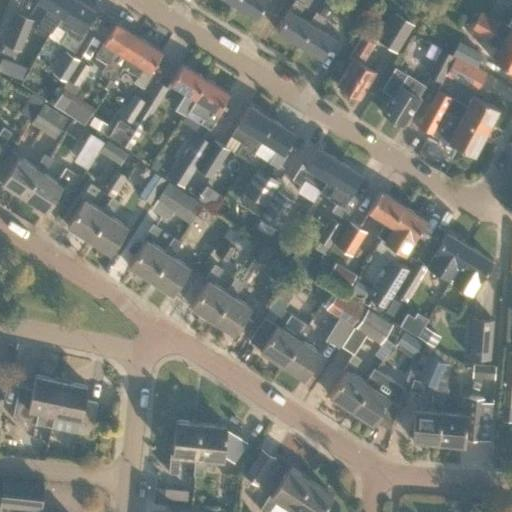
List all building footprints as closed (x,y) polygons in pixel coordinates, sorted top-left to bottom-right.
[(51,30),(55,22),(61,13),(60,12),(66,0),(40,0),(48,5),(34,27),(43,32),(46,27),(51,30)] [(61,13),(55,22),(66,29),(59,40),(74,49),(87,27),(83,25),(94,7),(82,0),(66,0),(60,12),(61,13)] [(232,0),(232,1),(255,15),(264,0),(232,0)] [(311,21),(308,20),(297,13),(303,3),(306,4),(308,0),(293,0),(289,8),(288,7),(275,27),(299,41),(311,21)] [(311,21),(299,41),(322,55),(334,35),(317,25),(324,14),(315,8),(308,20),(311,21)] [(480,9),(475,19),(493,28),(498,19),(480,9)] [(33,17),(17,11),(1,50),(13,54),(16,46),(21,47),(33,17)] [(413,22),(396,11),(379,39),(396,50),(413,22)] [(493,28),(475,19),(470,28),(488,38),(493,28)] [(121,64),(122,64),(128,54),(126,53),(138,34),(115,20),(103,39),(115,46),(105,64),(117,71),(121,64)] [(373,41),(361,33),(348,54),(351,56),(335,82),(358,95),(373,69),(361,62),(373,41)] [(161,48),(138,34),(126,53),(128,54),(122,64),(136,73),(132,79),(142,84),(152,68),(150,66),(161,48)] [(511,68),(511,38),(504,34),(491,57),(511,68)] [(451,52),(453,53),(476,65),(483,52),(458,39),(451,52)] [(427,73),(439,79),(453,53),(451,52),(441,46),(427,73)] [(67,77),(79,57),(65,48),(52,69),(66,78),(67,77)] [(453,53),(439,79),(440,80),(447,68),(450,70),(449,73),(474,86),(483,69),(476,65),(453,53)] [(25,76),(30,64),(8,55),(3,68),(25,76)] [(79,57),(67,77),(77,83),(90,63),(79,57)] [(184,113),(188,107),(195,96),(193,95),(205,76),(181,61),(170,80),(187,90),(176,108),(184,113)] [(424,82),(394,64),(380,86),(390,92),(380,109),(402,122),(419,94),(417,93),(424,82)] [(228,90),(205,76),(193,95),(195,96),(188,107),(202,116),(199,120),(209,126),(219,109),(217,107),(228,90)] [(431,100),(485,129),(497,105),(472,92),(466,102),(437,87),(431,100)] [(43,98),(32,91),(20,109),(31,116),(43,98)] [(86,111),(58,93),(52,102),(80,120),(86,111)] [(120,140),(145,99),(134,93),(121,115),(131,120),(119,140),(120,140)] [(145,99),(120,140),(130,147),(155,105),(145,99)] [(473,152),(485,129),(431,100),(418,125),(430,131),(447,139),(473,152)] [(67,116),(43,101),(31,120),(55,136),(67,116)] [(260,136),(271,117),(248,103),(237,121),(231,131),(242,138),(234,150),(248,158),(261,136),(260,136)] [(260,136),(261,136),(277,146),(268,160),(277,165),(285,151),(283,149),(294,131),(271,117),(260,136)] [(0,143),(0,144),(10,129),(2,124),(0,127),(0,143)] [(184,184),(196,166),(211,141),(197,132),(181,156),(186,159),(174,178),(184,184)] [(127,150),(108,138),(101,149),(120,161),(127,150)] [(211,141),(196,166),(210,175),(229,147),(213,138),(211,141)] [(321,186),(338,158),(315,144),(304,163),(301,161),(292,176),(300,180),(303,175),(320,185),(321,186)] [(39,168),(42,170),(51,156),(43,151),(34,164),(18,154),(1,180),(22,193),(39,168)] [(361,172),(338,158),(321,186),(320,185),(318,188),(336,199),(331,208),(344,217),(358,195),(350,190),(361,172)] [(39,168),(22,193),(44,208),(60,183),(63,185),(72,169),(64,164),(56,178),(42,170),(39,168)] [(126,175),(116,168),(103,188),(114,195),(126,175)] [(244,190),(265,203),(278,180),(258,168),(244,190)] [(166,178),(154,170),(139,192),(151,200),(166,178)] [(193,195),(169,179),(156,199),(179,215),(193,195)] [(105,210),(101,208),(89,200),(98,186),(89,180),(80,195),(83,197),(66,222),(88,236),(105,210)] [(279,181),(278,180),(265,203),(258,215),(277,227),(294,200),(275,188),(279,181)] [(223,193),(207,183),(199,195),(215,206),(223,193)] [(382,235),(402,203),(379,189),(367,208),(384,219),(376,232),(381,235),(382,235)] [(105,210),(88,236),(109,250),(126,224),(109,213),(118,199),(110,194),(101,208),(105,210)] [(402,203),(382,235),(398,245),(404,249),(412,236),(413,236),(425,217),(402,203)] [(342,223),(330,216),(317,237),(319,239),(315,245),(325,251),(342,223)] [(366,230),(349,219),(334,242),(351,253),(366,230)] [(166,250),(163,248),(150,240),(159,226),(151,221),(142,235),(145,237),(128,262),(149,276),(166,250)] [(440,239),(426,262),(439,270),(443,272),(451,277),(458,264),(457,264),(456,263),(468,243),(445,229),(440,239)] [(166,250),(149,276),(171,290),(188,264),(171,253),(180,239),(172,234),(163,248),(166,250)] [(234,245),(222,237),(214,250),(226,257),(234,245)] [(451,277),(450,278),(461,284),(458,288),(468,295),(491,257),(468,243),(456,263),(457,264),(458,264),(451,277)] [(404,298),(426,262),(416,256),(409,268),(394,292),(404,298)] [(370,295),(385,305),(408,267),(393,258),(370,295)] [(190,303),(211,317),(228,291),(225,289),(212,280),(221,266),(213,261),(204,276),(207,278),(190,303)] [(348,285),(355,272),(335,261),(328,274),(348,285)] [(228,291),(211,317),(232,331),(249,304),(233,294),(242,280),(234,274),(225,289),(228,291)] [(364,303),(338,287),(325,307),(351,323),(364,303)] [(297,335),(294,333),(281,325),(290,311),(282,305),(272,320),(275,322),(259,348),(280,362),(297,335)] [(392,322),(368,306),(355,325),(379,341),(392,322)] [(492,317),(472,315),(469,353),(489,355),(492,317)] [(297,335),(280,362),(302,375),(319,349),(302,338),(311,324),(303,319),(294,333),(297,335)] [(434,345),(440,334),(424,324),(418,335),(424,339),(434,345)] [(411,437),(437,440),(439,409),(443,409),(448,354),(424,339),(412,374),(430,381),(430,390),(435,391),(433,408),(414,406),(411,437)] [(367,381),(363,378),(350,370),(359,356),(351,350),(341,365),(345,368),(328,393),(350,407),(367,381)] [(495,363),(494,363),(485,363),(483,363),(482,376),(484,376),(493,377),(494,377),(495,363)] [(372,364),(363,378),(367,381),(350,407),(371,421),(373,417),(388,427),(403,384),(372,364)] [(53,412),(60,378),(35,372),(32,386),(18,383),(18,385),(6,382),(0,408),(0,419),(10,422),(11,416),(51,425),(54,412),(53,412)] [(53,412),(54,412),(78,417),(76,430),(90,433),(97,400),(83,397),(86,384),(60,378),(53,412)] [(458,410),(443,409),(439,409),(437,440),(462,442),(463,431),(489,433),(493,399),(485,398),(486,395),(460,393),(458,410)] [(196,456),(200,421),(174,418),(171,452),(169,452),(167,471),(176,472),(178,454),(194,455),(196,456)] [(225,423),(200,421),(196,456),(194,455),(192,473),(201,474),(203,456),(222,458),(225,423)] [(233,460),(247,439),(225,425),(222,452),(233,460)] [(275,456),(260,446),(243,474),(257,483),(275,456)] [(265,511),(276,497),(289,506),(291,507),(310,478),(289,464),(270,492),(269,491),(258,507),(265,511)] [(219,472),(216,497),(237,500),(240,474),(219,472)] [(44,481),(2,477),(0,494),(0,504),(41,508),(44,481)] [(317,511),(331,492),(310,478),(291,507),(289,506),(284,511),(295,511),(296,511),(298,511),(317,511)] [(188,488),(177,486),(176,498),(187,500),(188,488)]
